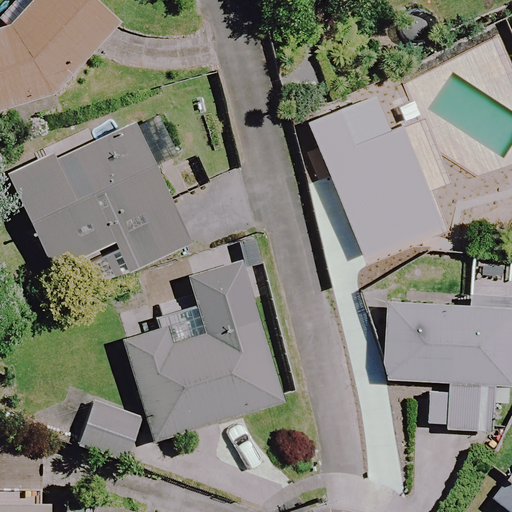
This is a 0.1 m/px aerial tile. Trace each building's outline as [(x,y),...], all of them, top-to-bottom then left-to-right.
[(109,29),(75,0),(27,0),(0,24),(0,110),(49,93),(109,29)] [(178,249),(126,129),(6,181),(44,270),(80,255),(93,286),(178,249)] [(396,285),(381,225),(321,241),(337,300),(396,285)] [(274,403),(242,298),(164,322),(166,329),(115,344),(145,443),(274,403)] [(504,386),(503,301),(375,303),(376,384),(418,383),(419,431),(487,430),(486,387),(504,386)] [(134,417),(77,398),(61,446),(118,465),(134,417)] [(511,511),(511,492),(494,511),(511,511)]
